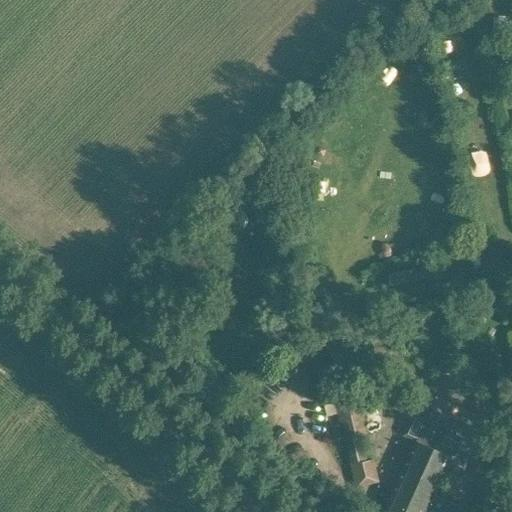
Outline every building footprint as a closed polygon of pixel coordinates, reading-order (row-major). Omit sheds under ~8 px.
[(435,41),(439,60),(460,56),(457,37),(435,41)] [(428,212),(455,211),(454,194),(428,195),(428,212)] [(353,341),(327,352),(342,384),(368,373),(353,341)] [(453,347),(448,359),(474,370),(479,358),(453,347)] [(511,391),(504,368),(491,373),(500,400),(511,395),(511,391)] [(464,428),(430,413),(421,409),(425,401),(410,394),(406,402),(381,392),(377,400),(415,417),(407,433),(417,438),(384,511),(454,511),(458,506),(434,495),(449,462),(462,468),(479,430),(467,423),(464,428)] [(366,460),(360,433),(345,436),(356,486),(378,481),(373,459),(366,460)]
